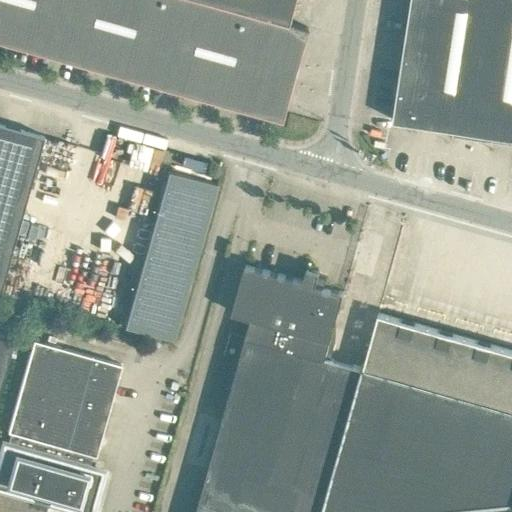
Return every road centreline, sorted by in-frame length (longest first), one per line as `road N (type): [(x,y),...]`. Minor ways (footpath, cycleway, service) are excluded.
road 1 (unknown): [(243,148),(141,511)]
road 2 (unclassified): [(328,172),(0,78)]
road 3 (unclassified): [(511,224),(328,172)]
road 4 (unclassified): [(353,0),(328,172)]
